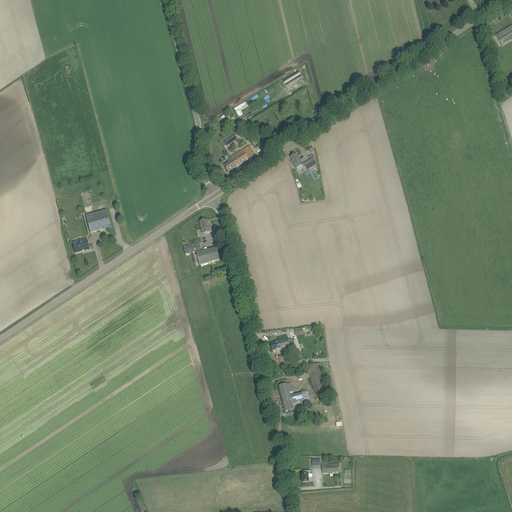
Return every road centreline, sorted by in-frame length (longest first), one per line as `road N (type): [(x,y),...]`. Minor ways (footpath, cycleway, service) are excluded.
road 1 (tertiary): [(216,195),(504,0)]
road 2 (unclassified): [(291,511),(282,436),(216,195)]
road 3 (tertiary): [(0,340),(216,195)]
road 4 (unclassified): [(216,195),(201,170),(199,114),(168,0)]
